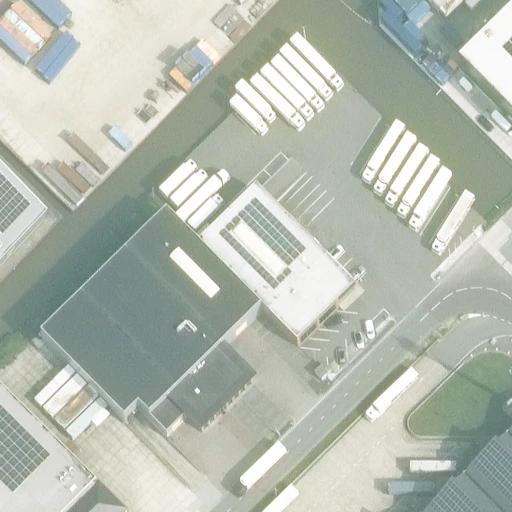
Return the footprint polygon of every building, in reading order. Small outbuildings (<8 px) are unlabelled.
[(511,18),(459,72),(511,124),(511,18)] [(0,270),(47,221),(0,176),(0,270)] [(257,191),(199,249),(262,312),(298,348),(339,308),(335,304),(351,287),(257,191)] [(168,217),(42,341),(125,425),(139,411),(167,439),(187,420),(202,434),(204,432),(203,431),(207,427),(208,428),(210,426),(209,425),(213,421),(214,422),(216,420),(215,419),(225,409),(226,410),(228,408),(227,407),(231,403),(232,404),(234,402),(234,401),(238,397),(238,398),(241,396),(240,395),(244,391),(245,392),(247,390),(246,389),(250,385),(251,386),(253,384),(222,352),(262,312),(199,249),(168,217)] [(319,371),(315,375),(321,381),(322,382),(331,373),(324,366),(319,371)] [(0,392),(0,511),(119,511),(100,492),(98,494),(95,492),(97,490),(7,400),(0,392)] [(511,511),(511,436),(504,445),(478,442),(477,463),(456,463),(455,484),(435,484),(434,505),(414,505),(414,511),(511,511)]
